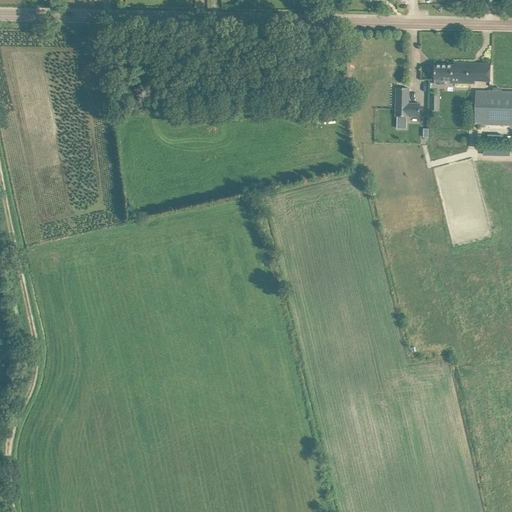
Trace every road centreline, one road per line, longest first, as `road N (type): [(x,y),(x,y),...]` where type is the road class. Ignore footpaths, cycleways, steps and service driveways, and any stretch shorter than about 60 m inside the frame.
road 1 (tertiary): [(0,15),(511,25)]
road 2 (track): [(0,176),(36,342),(33,379),(9,449),(12,511)]
